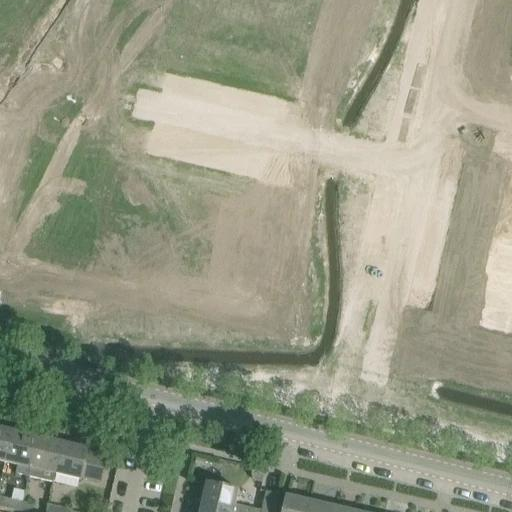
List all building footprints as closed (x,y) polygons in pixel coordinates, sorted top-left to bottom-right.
[(0,461),(6,463),(13,432),(0,428),(0,461)] [(29,478),(38,438),(13,432),(6,463),(17,466),(15,475),(29,478)] [(54,484),(56,475),(63,444),(38,438),(29,478),(54,484)] [(102,482),(107,458),(88,454),(88,450),(63,444),(56,475),(81,481),(82,478),(102,482)] [(275,511),(280,495),(266,492),(262,511),(235,505),(239,490),(207,483),(201,508),(216,511),(275,511)] [(308,511),(311,502),(286,496),(282,511),(308,511)] [(0,508),(16,511),(20,511),(22,505),(0,499),(0,508)] [(334,511),(335,508),(311,502),(308,511),(334,511)]
